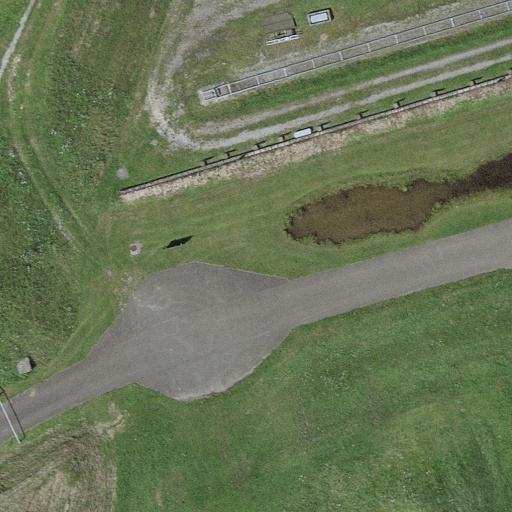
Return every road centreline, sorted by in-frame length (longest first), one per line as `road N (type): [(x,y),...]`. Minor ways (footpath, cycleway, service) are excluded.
road 1 (track): [(0,436),(179,341),(511,247)]
road 2 (track): [(179,341),(88,281),(16,165),(63,0)]
road 3 (track): [(154,96),(197,145),(511,52)]
road 4 (track): [(190,0),(88,281)]
